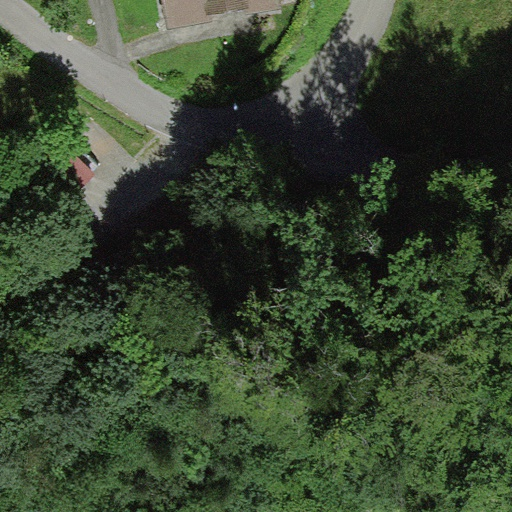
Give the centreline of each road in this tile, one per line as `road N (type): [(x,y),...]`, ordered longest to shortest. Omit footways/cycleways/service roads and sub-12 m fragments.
road 1 (residential): [(269,160),(201,140),(138,106),(0,2)]
road 2 (track): [(0,291),(227,147)]
road 3 (residential): [(511,171),(356,172),(269,160)]
road 4 (residential): [(365,0),(269,160)]
